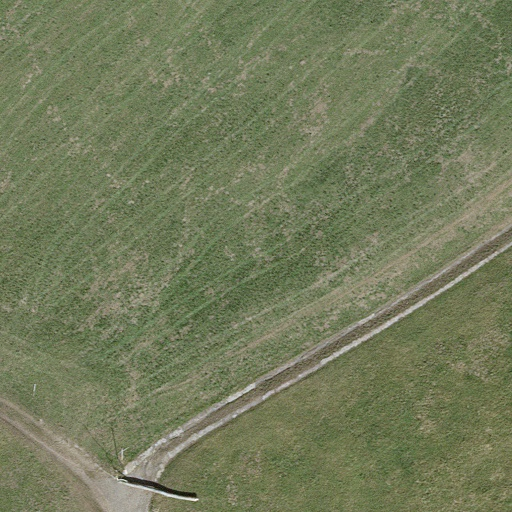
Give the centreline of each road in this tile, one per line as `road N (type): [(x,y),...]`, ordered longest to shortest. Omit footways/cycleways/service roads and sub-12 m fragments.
road 1 (track): [(130,484),(511,240)]
road 2 (track): [(0,392),(130,484),(142,511)]
